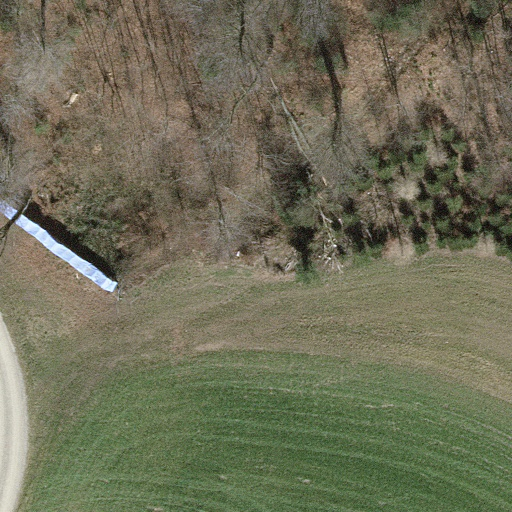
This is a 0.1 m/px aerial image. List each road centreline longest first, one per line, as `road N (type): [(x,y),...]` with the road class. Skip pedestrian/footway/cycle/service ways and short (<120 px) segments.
road 1 (track): [(9,374),(81,352),(198,279),(244,214),(356,118),(466,0)]
road 2 (track): [(1,511),(16,473),(0,349)]
